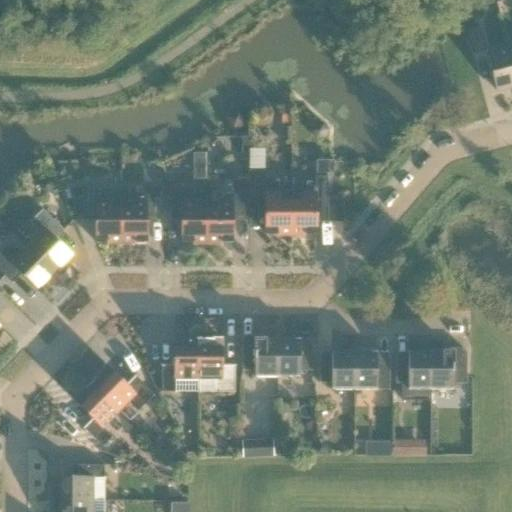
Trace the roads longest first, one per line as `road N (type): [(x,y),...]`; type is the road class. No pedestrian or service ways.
road 1 (residential): [(13,511),(17,399),(110,303),(300,304),(313,296)]
road 2 (residential): [(313,296),(441,154),(511,135)]
road 3 (residential): [(313,296),(347,329),(463,327)]
